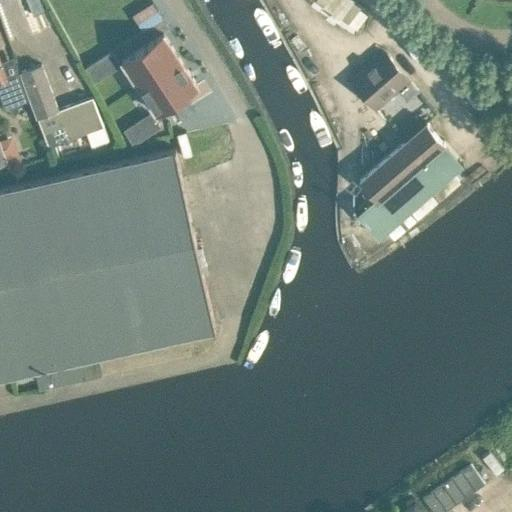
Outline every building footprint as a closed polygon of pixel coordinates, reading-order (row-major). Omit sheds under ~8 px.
[(137,24),(161,9),(155,0),(153,0),(131,14),(137,24)] [(33,34),(6,45),(13,62),(40,50),(33,34)] [(147,44),(125,59),(133,72),(141,84),(180,59),(164,34),(147,44)] [(111,51),(86,67),(94,80),(120,64),(118,61),(111,51)] [(409,78),(387,53),(366,72),(363,69),(352,79),(376,107),(409,78)] [(7,76),(0,57),(0,90),(6,107),(30,98),(21,71),(20,71),(7,76)] [(180,59),(141,84),(158,110),(197,84),(180,59)] [(58,108),(42,63),(20,71),(21,71),(30,98),(31,98),(49,146),(56,143),(51,130),(63,125),(68,139),(87,132),(91,145),(108,139),(104,125),(93,95),(58,108)] [(151,112),(126,128),(134,141),(160,125),(158,123),(151,112)] [(378,236),(462,162),(444,141),(445,140),(427,120),(360,178),(375,196),(357,211),(378,236)] [(206,152),(212,168),(232,161),(226,145),(206,152)] [(79,374),(75,356),(216,325),(176,147),(156,151),(0,185),(0,373),(38,365),(42,383),(79,374)] [(490,444),(501,460),(511,451),(511,449),(502,435),(490,444)] [(433,511),(440,511),(483,481),(469,462),(422,496),(433,511)] [(421,511),(414,500),(403,506),(406,511),(421,511)]
